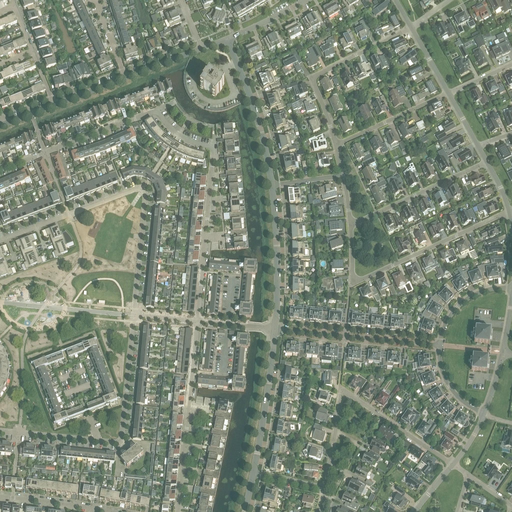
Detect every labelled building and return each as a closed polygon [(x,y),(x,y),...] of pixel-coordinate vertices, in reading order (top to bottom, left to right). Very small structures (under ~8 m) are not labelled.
[(36,8),(33,0),(29,0),(22,3),(24,9),(27,7),(28,11),(36,8)] [(211,0),(203,0),(202,1),(203,4),(202,4),(204,10),(204,9),(210,7),(209,4),(213,3),(211,0)] [(252,0),(250,0),(247,2),(252,9),(255,8),(255,9),(257,8),(252,0)] [(354,4),(350,0),(341,0),(346,8),(343,9),(346,13),(351,10),(350,6),(354,4)] [(419,0),(421,2),(419,3),(422,8),(425,6),(425,7),(428,5),(428,4),(431,1),(432,1),(430,0),(419,0)] [(501,4),(498,0),(489,0),(490,0),(489,1),(493,8),(492,9),(493,11),(494,11),(495,12),(500,9),(502,12),(507,10),(508,12),(511,10),(506,1),(501,4)] [(75,5),(76,7),(76,8),(76,9),(77,11),(85,7),(82,1),(75,5)] [(118,2),(117,2),(109,5),(111,11),(119,8),(118,6),(118,4),(118,3),(118,2)] [(241,2),(237,5),(243,15),(243,16),(246,14),(248,13),(243,4),(241,2)] [(247,2),(243,4),(248,13),(250,12),(253,11),(252,9),(247,2)] [(329,5),(334,15),(338,13),(338,14),(342,14),(344,18),(347,16),(346,13),(343,9),(340,12),(334,2),(329,5)] [(380,3),(372,8),(374,11),(373,11),(376,16),(384,11),(386,13),(388,11),(387,9),(389,8),(386,3),(382,6),(380,3)] [(235,13),(232,15),(236,20),(235,20),(235,21),(241,18),(243,16),(243,15),(237,5),(233,7),(234,9),(233,10),(235,13)] [(334,15),(329,5),(323,8),(329,18),(334,15)] [(488,17),(491,15),(487,6),(483,8),(482,5),(473,10),(475,14),(473,15),(475,19),(477,18),(478,20),(487,16),(488,17)] [(29,22),(32,21),(40,18),(38,12),(40,11),(38,7),(36,8),(28,11),(30,15),(26,16),(29,22)] [(85,7),(77,11),(77,12),(78,13),(79,14),(80,16),(87,13),(88,13),(85,7)] [(111,11),(112,14),(112,17),(121,14),(124,13),(122,7),(119,8),(111,11)] [(167,20),(179,15),(178,15),(175,7),(175,8),(164,12),(167,20)] [(206,16),(208,19),(210,18),(212,19),(212,20),(213,21),(214,21),(214,22),(215,22),(216,23),(217,23),(221,13),(215,11),(212,10),(211,13),(206,16)] [(310,16),(309,16),(315,26),(323,22),(317,12),(310,16)] [(88,13),(87,13),(80,16),(81,19),(81,20),(82,21),(82,22),(91,18),(88,13)] [(221,13),(217,23),(218,23),(219,24),(220,24),(221,24),(222,24),(223,24),(224,24),(225,23),(226,25),(230,25),(230,24),(228,19),(229,16),(221,13)] [(455,18),(454,18),(454,19),(456,22),(454,23),(460,34),(464,32),(460,25),(468,21),(469,21),(468,21),(464,14),(465,13),(464,13),(455,18)] [(121,14),(112,17),(114,23),(123,20),(122,18),(122,16),(122,15),(121,14)] [(3,20),(6,26),(17,22),(17,21),(16,20),(14,16),(14,15),(7,18),(3,20)] [(179,15),(167,20),(170,27),(181,23),(178,15),(179,15)] [(312,28),(315,26),(309,16),(302,20),(303,20),(310,33),(313,32),(312,28)] [(391,31),(400,26),(395,16),(390,19),(393,25),(389,27),(388,26),(375,32),(376,33),(378,31),(381,36),(391,31)] [(43,27),(40,18),(32,21),(33,24),(30,25),(32,31),(36,30),(43,27)] [(93,24),(92,21),(91,18),(82,22),(83,23),(83,24),(84,25),(85,28),(93,24)] [(123,23),(123,20),(114,23),(116,29),(125,26),(125,25),(124,24),(123,23)] [(364,32),(366,31),(364,28),(368,26),(364,20),(359,22),(361,27),(354,30),(357,36),(359,35),(362,41),(367,38),(364,32)] [(296,23),(290,26),(295,36),(301,33),(296,23)] [(446,28),(444,23),(437,27),(438,29),(436,30),(438,35),(441,34),(442,38),(448,35),(449,38),(455,35),(450,25),(446,27),(447,27),(446,28)] [(96,30),(93,24),(85,28),(86,30),(87,31),(87,32),(87,33),(87,34),(96,30)] [(43,27),(36,30),(37,33),(33,35),(36,41),(39,39),(47,36),(45,30),(47,30),(45,26),(43,27)] [(116,29),(117,32),(118,35),(126,32),(126,30),(126,28),(125,27),(125,26),(116,29)] [(295,36),(290,26),(285,29),(290,39),(295,36)] [(175,37),(185,33),(183,27),(176,30),(176,29),(176,30),(173,31),(175,37)] [(99,35),(96,30),(87,34),(88,35),(89,36),(90,37),(91,39),(98,36),(99,35)] [(128,36),(127,35),(126,32),(118,35),(120,41),(129,38),(128,37),(128,36)] [(271,36),(276,47),(280,45),(282,48),(285,46),(278,33),(279,33),(278,32),(271,36)] [(188,38),(185,33),(175,37),(176,40),(173,41),(175,45),(179,43),(178,42),(181,41),(181,42),(181,41),(188,38)] [(344,39),(339,41),(341,45),(341,46),(342,45),(344,50),(351,46),(350,45),(353,44),(351,40),(354,38),(351,33),(348,35),(348,34),(343,37),(344,39)] [(500,46),(491,50),(496,59),(510,53),(506,45),(510,44),(507,38),(506,38),(503,33),(496,37),(500,46)] [(152,40),(156,50),(156,49),(157,49),(162,49),(161,48),(164,47),(164,48),(158,34),(156,35),(156,37),(152,39),(152,40)] [(99,35),(98,36),(91,39),(92,42),(92,43),(92,44),(93,45),(101,41),(99,35)] [(51,46),(47,36),(39,39),(40,43),(37,44),(39,50),(43,49),(51,46)] [(276,47),(271,36),(263,40),(264,40),(269,50),(276,47)] [(121,44),(122,47),(123,47),(130,44),(133,44),(131,37),(129,38),(128,38),(120,41),(121,44)] [(475,40),(479,49),(485,46),(480,37),(475,40)] [(13,43),(16,50),(20,48),(20,49),(27,46),(26,45),(26,44),(24,40),(24,39),(24,38),(13,43)] [(320,47),(323,53),(324,52),(325,58),(330,57),(329,55),(335,54),(334,50),(333,50),(333,48),(334,47),(330,38),(328,39),(328,41),(326,41),(326,42),(327,45),(324,46),(323,46),(321,48),(320,47)] [(156,50),(152,40),(151,40),(146,41),(144,42),(148,54),(148,53),(150,52),(150,53),(151,53),(154,50),(155,50),(156,50)] [(399,57),(408,52),(406,49),(404,50),(402,47),(407,45),(405,40),(393,46),(395,51),(399,49),(400,52),(398,54),(399,57)] [(12,41),(1,46),(2,48),(6,56),(8,54),(13,52),(13,51),(16,50),(13,43),(12,41)] [(101,41),(93,45),(93,46),(94,47),(95,48),(96,51),(104,47),(101,41)] [(251,45),(256,55),(257,58),(263,55),(257,43),(251,45)] [(130,44),(123,47),(122,47),(123,52),(126,61),(129,60),(130,60),(131,60),(133,60),(134,59),(135,59),(136,58),(139,57),(136,48),(134,48),(133,44),(130,44)] [(256,55),(251,45),(245,48),(250,58),(256,55)] [(43,59),(46,58),(54,55),(51,46),(43,49),(44,52),(40,53),(43,59)] [(104,47),(96,51),(97,53),(97,54),(98,55),(98,56),(98,57),(107,53),(104,47)] [(307,60),(306,61),(308,64),(309,67),(311,66),(315,65),(315,64),(316,63),(319,61),(315,54),(318,53),(315,47),(309,50),(311,54),(307,56),(309,60),(307,61),(307,60)] [(468,56),(463,47),(460,49),(465,58),(468,56)] [(479,48),(472,51),(480,66),(487,63),(480,48),(479,49),(479,48)] [(285,62),(283,63),(285,68),(282,70),(285,76),(286,76),(285,75),(289,73),(289,74),(289,73),(292,71),(292,72),(293,72),(292,71),(295,69),(298,74),(300,72),(298,68),(300,67),(298,64),(299,64),(300,64),(299,63),(302,62),(303,62),(297,51),(289,55),(292,59),(287,62),(287,61),(285,62)] [(409,55),(408,52),(399,57),(401,60),(400,60),(403,65),(412,60),(414,65),(417,63),(414,59),(416,57),(414,52),(409,55)] [(109,57),(107,53),(98,57),(96,57),(98,62),(97,63),(101,72),(104,71),(105,70),(106,70),(107,70),(109,69),(110,68),(110,67),(113,66),(109,57)] [(58,64),(54,55),(46,58),(47,61),(44,63),(46,69),(58,64)] [(392,67),(386,56),(379,59),(377,56),(374,57),(374,56),(371,58),(371,59),(375,67),(380,65),(382,70),(387,67),(388,69),(392,67)] [(22,65),(25,72),(36,67),(35,66),(33,61),(33,60),(26,63),(22,65)] [(277,64),(272,66),(274,68),(278,66),(279,67),(282,65),(279,60),(276,62),(277,64)] [(463,61),(456,64),(462,75),(468,72),(466,67),(468,66),(468,67),(469,66),(466,60),(463,61)] [(79,67),(83,78),(83,77),(84,77),(89,77),(89,76),(88,76),(91,75),(91,76),(90,73),(93,72),(90,67),(88,68),(87,64),(84,65),(84,64),(79,67)] [(366,76),(370,74),(369,73),(373,71),(369,64),(366,66),(365,64),(361,66),(361,64),(359,65),(359,64),(356,66),(354,67),(358,76),(365,73),(366,76)] [(25,72),(22,65),(19,66),(19,65),(13,67),(10,67),(14,75),(18,73),(19,75),(25,72)] [(14,75),(10,67),(8,69),(3,71),(3,73),(1,74),(3,80),(14,75)] [(83,78),(79,67),(78,68),(73,68),(73,69),(71,70),(75,82),(75,81),(77,80),(77,81),(78,81),(81,78),(82,77),(83,78)] [(424,80),(422,77),(420,78),(418,75),(423,73),(421,67),(409,73),(411,78),(415,76),(417,80),(414,81),(415,84),(424,80)] [(261,82),(274,77),(271,68),(264,71),(266,74),(264,75),(259,76),(258,76),(258,77),(258,78),(258,79),(258,80),(259,81),(260,81),(261,82)] [(344,83),(345,83),(346,86),(352,83),(353,83),(354,86),(355,86),(359,85),(355,77),(352,79),(351,75),(351,76),(350,76),(347,71),(344,73),(345,75),(341,76),(343,80),(343,81),(343,82),(344,82),(344,83)] [(200,87),(203,89),(204,89),(212,94),(212,95),(215,97),(219,92),(222,88),(222,87),(224,84),(219,80),(220,79),(219,79),(215,76),(214,77),(209,73),(206,77),(203,81),(203,82),(200,87)] [(65,84),(72,82),(70,74),(66,75),(63,76),(53,79),(53,80),(52,80),(52,81),(52,82),(52,83),(53,83),(54,83),(55,88),(65,85),(65,84)] [(276,83),(274,77),(261,82),(262,84),(260,85),(261,86),(261,87),(262,88),(263,89),(264,89),(268,86),(270,86),(271,89),(279,86),(278,82),(276,83)] [(321,82),(321,83),(324,88),(324,91),(325,91),(325,92),(333,89),(328,79),(321,82)] [(163,90),(166,89),(167,92),(172,90),(171,86),(172,86),(170,82),(169,82),(169,81),(163,83),(163,84),(161,85),(161,84),(160,84),(163,90)] [(420,94),(411,98),(414,103),(417,102),(427,97),(435,93),(434,92),(436,91),(431,82),(426,85),(430,92),(426,94),(425,92),(420,94)] [(489,84),(486,85),(490,94),(498,90),(500,94),(505,91),(502,83),(496,86),(494,82),(491,83),(491,82),(488,84),(489,84)] [(42,84),(31,88),(34,95),(38,93),(38,94),(45,91),(45,90),(43,85),(42,84)] [(160,84),(155,86),(159,95),(164,93),(163,90),(160,84)] [(306,97),(305,94),(308,93),(305,84),(293,88),(296,96),(298,95),(300,99),(306,97)] [(148,89),(146,90),(149,97),(149,99),(156,97),(157,99),(159,98),(159,96),(159,95),(155,86),(155,87),(148,89)] [(403,104),(402,102),(400,97),(405,94),(401,86),(396,89),(396,90),(389,94),(390,98),(389,99),(391,102),(392,102),(395,107),(402,104),(403,104)] [(34,95),(31,88),(32,89),(21,93),(24,102),(25,102),(27,100),(32,98),(31,96),(34,95)] [(266,96),(266,97),(266,98),(266,99),(266,100),(266,101),(268,101),(268,103),(281,98),(280,93),(281,92),(280,89),(272,91),(273,95),(272,95),(266,96)] [(473,91),(471,93),(475,102),(479,100),(481,100),(483,104),(484,103),(485,104),(488,102),(485,95),(482,97),(478,89),(476,90),(475,89),(474,90),(473,91)] [(143,91),(136,94),(140,103),(143,101),(142,99),(149,97),(146,90),(143,91)] [(24,102),(21,93),(11,98),(10,97),(13,104),(16,103),(16,104),(22,102),(24,102)] [(129,96),(127,97),(129,104),(136,102),(137,104),(138,107),(141,106),(140,103),(136,94),(129,97),(129,96)] [(380,101),(373,104),(374,107),(374,108),(375,110),(376,110),(378,115),(379,115),(380,115),(381,115),(381,114),(385,112),(384,109),(385,108),(384,106),(387,104),(383,96),(381,97),(382,100),(381,100),(382,102),(381,103),(380,101)] [(13,104),(10,97),(0,101),(0,103),(2,107),(2,108),(2,109),(9,106),(9,105),(13,104)] [(118,101),(117,101),(121,110),(124,109),(123,107),(129,104),(127,97),(124,98),(118,101)] [(337,97),(330,100),(329,100),(335,113),(342,109),(337,97)] [(281,99),(281,98),(268,103),(269,105),(267,105),(268,106),(268,107),(269,108),(269,109),(270,110),(270,109),(275,107),(277,106),(278,110),(284,108),(282,102),(280,102),(279,99),(281,99)] [(304,112),(306,111),(307,113),(315,111),(314,106),(313,106),(311,103),(309,103),(308,102),(304,104),(303,104),(301,100),(291,105),(293,111),(297,109),(298,110),(302,108),(304,112)] [(117,101),(112,103),(116,112),(121,110),(117,101)] [(107,105),(104,106),(106,112),(109,110),(111,114),(116,112),(112,103),(107,105)] [(359,110),(361,113),(357,115),(359,119),(363,118),(365,121),(371,118),(368,112),(371,110),(368,103),(365,105),(365,107),(359,110)] [(444,117),(443,115),(442,112),(440,114),(438,111),(443,109),(441,103),(428,109),(431,114),(434,112),(436,116),(433,117),(435,120),(436,122),(444,117)] [(96,109),(99,118),(105,116),(103,113),(106,112),(104,106),(101,107),(96,109)] [(96,109),(91,111),(94,120),(99,118),(96,109)] [(274,121),(275,123),(285,120),(284,117),(287,116),(285,110),(279,112),(280,115),(278,116),(273,117),(272,117),(272,118),(272,119),(272,120),(272,121),(272,122),(274,121)] [(490,121),(486,123),(488,127),(487,127),(489,130),(490,130),(491,133),(494,132),(497,131),(496,130),(499,129),(495,121),(498,119),(494,110),(488,113),(491,119),(489,120),(490,121)] [(91,121),(94,120),(91,111),(84,114),(81,114),(84,121),(90,119),(91,121)] [(79,116),(72,118),(75,127),(79,126),(78,124),(84,121),(81,114),(79,115),(79,116)] [(310,122),(308,123),(309,125),(310,128),(311,128),(313,132),(320,129),(318,125),(320,125),(319,123),(320,123),(319,119),(318,119),(318,118),(318,119),(317,119),(315,115),(309,117),(310,122)] [(62,122),(65,129),(71,126),(72,129),(75,127),(72,118),(65,121),(62,122)] [(350,122),(348,123),(346,118),(339,121),(344,133),(351,130),(350,127),(352,126),(350,122)] [(146,130),(155,123),(152,119),(142,125),(146,130)] [(286,124),(285,120),(275,123),(275,125),(273,126),(274,127),(274,128),(275,129),(276,130),(277,130),(281,127),(282,128),(283,127),(284,131),(290,129),(289,123),(286,124)] [(444,124),(442,125),(444,129),(443,131),(436,135),(439,141),(446,136),(444,133),(455,127),(454,126),(455,125),(453,123),(452,123),(451,120),(448,122),(447,122),(444,123),(444,124)] [(411,134),(416,131),(417,133),(419,131),(426,128),(422,121),(416,124),(417,125),(414,126),(413,126),(408,129),(406,125),(399,128),(403,136),(401,137),(403,142),(405,141),(404,138),(411,135),(411,134)] [(53,125),(56,135),(57,138),(61,137),(59,131),(65,129),(62,122),(60,123),(53,126),(53,125)] [(155,123),(146,130),(149,134),(158,127),(155,123)] [(53,125),(48,127),(51,136),(56,135),(53,125)] [(43,130),(44,134),(46,138),(46,139),(51,136),(48,127),(42,129),(42,130),(43,130)] [(149,134),(153,139),(161,131),(158,127),(149,134)] [(233,129),(224,130),(224,136),(222,136),(223,139),(239,138),(238,134),(233,135),(233,129)] [(132,130),(127,132),(131,140),(136,138),(132,130)] [(165,135),(161,131),(153,139),(157,143),(165,135)] [(388,141),(390,145),(398,142),(395,135),(394,135),(392,131),(386,134),(389,140),(388,141)] [(126,143),(131,140),(127,132),(122,134),(126,143)] [(280,142),(280,144),(291,142),(294,141),(293,135),(292,135),(291,132),(285,133),(286,137),(284,137),(278,137),(278,139),(278,141),(278,143),(280,142)] [(32,134),(32,133),(27,135),(30,144),(36,142),(35,142),(32,134)] [(122,134),(117,137),(121,145),(126,143),(122,134)] [(27,135),(22,137),(25,146),(30,144),(27,135)] [(162,147),(169,138),(165,135),(157,143),(162,147)] [(320,136),(315,138),(315,137),(308,140),(310,143),(312,143),(314,151),(318,150),(318,149),(327,148),(325,140),(323,141),(323,138),(322,138),(321,139),(320,136)] [(451,136),(439,143),(441,147),(447,143),(448,147),(451,145),(453,149),(464,143),(463,141),(461,138),(460,136),(453,139),(451,136)] [(25,146),(22,137),(22,138),(15,140),(12,141),(15,148),(21,145),(24,152),(27,151),(25,146)] [(118,146),(121,145),(117,137),(112,139),(116,147),(117,149),(119,148),(118,146)] [(174,142),(173,141),(169,138),(162,147),(166,151),(168,148),(171,145),(172,146),(174,147),(176,143),(174,142)] [(225,142),(225,148),(234,147),(234,142),(239,141),(239,138),(223,139),(223,143),(225,142)] [(384,153),(389,151),(385,143),(382,145),(380,141),(380,142),(378,138),(377,138),(374,139),(374,140),(371,141),(373,146),(372,146),(374,149),(375,151),(380,149),(382,153),(384,153)] [(112,139),(107,141),(111,149),(116,147),(112,139)] [(10,142),(3,145),(6,154),(10,152),(9,150),(15,148),(12,141),(10,142)] [(105,152),(111,149),(107,141),(102,143),(105,152)] [(280,146),(279,146),(279,148),(280,150),(281,151),(282,151),(286,149),(287,149),(288,149),(289,152),(296,150),(294,144),(291,145),(291,142),(280,144),(280,146)] [(100,153),(105,152),(102,143),(97,145),(100,153)] [(169,155),(174,158),(175,156),(181,146),(176,143),(174,147),(172,146),(171,145),(168,148),(170,149),(172,150),(169,155)] [(352,149),(355,156),(357,159),(360,158),(360,160),(364,158),(366,161),(371,158),(370,155),(365,157),(362,151),(361,152),(360,148),(361,148),(359,144),(354,147),(355,148),(352,149)] [(181,146),(175,156),(180,159),(185,148),(181,146)] [(234,147),(225,148),(226,154),(224,154),(224,157),(240,156),(240,152),(235,153),(234,147)] [(497,155),(500,161),(504,160),(511,157),(505,147),(503,148),(502,147),(498,149),(500,153),(497,155)] [(186,161),(190,150),(185,148),(180,159),(186,161)] [(191,163),(195,152),(190,150),(186,161),(191,163)] [(459,150),(453,154),(457,160),(460,158),(462,162),(467,159),(468,160),(471,158),(472,157),(471,156),(471,155),(470,152),(469,153),(468,150),(461,153),(459,150)] [(79,160),(76,151),(71,153),(74,162),(79,160)] [(195,152),(191,163),(197,164),(200,153),(195,152)] [(62,153),(59,154),(52,157),(54,163),(64,159),(62,153)] [(200,153),(197,164),(203,165),(202,169),(206,170),(207,170),(208,159),(208,160),(204,159),(205,154),(200,153)] [(284,163),(284,165),(298,163),(296,153),(290,154),(290,158),(289,158),(283,158),(282,158),(282,159),(282,160),(282,161),(282,163),(282,164),(284,163)] [(324,153),(317,154),(319,162),(318,162),(319,168),(330,166),(329,160),(332,159),(331,156),(325,157),(324,153)] [(445,153),(439,156),(441,159),(436,161),(440,167),(439,167),(441,171),(442,171),(442,172),(444,171),(445,171),(448,169),(449,168),(446,161),(449,160),(445,153)] [(227,160),(227,166),(236,165),(235,160),(240,159),(240,156),(224,157),(225,161),(227,160)] [(370,167),(370,165),(376,162),(374,158),(361,164),(364,170),(370,167)] [(429,164),(422,167),(424,171),(423,172),(425,175),(427,179),(434,176),(430,166),(433,165),(430,158),(427,160),(429,164)] [(66,165),(66,164),(64,159),(54,163),(56,168),(66,165)] [(33,165),(36,170),(46,166),(43,160),(33,165)] [(57,174),(68,171),(66,166),(69,165),(69,163),(66,164),(66,165),(56,168),(57,174)] [(298,163),(284,165),(285,167),(283,167),(283,169),(284,170),(285,171),(285,172),(286,172),(291,170),(293,170),(293,173),(297,172),(295,163),(298,163)] [(418,183),(416,180),(415,178),(418,176),(413,164),(409,165),(410,167),(403,173),(410,187),(418,183)] [(242,174),(241,170),(236,171),(236,165),(227,166),(227,171),(226,172),(226,175),(242,174)] [(48,171),(46,166),(36,170),(38,175),(35,176),(36,178),(39,177),(38,176),(48,171)] [(152,172),(146,168),(143,177),(147,180),(152,173),(151,173),(152,172)] [(370,168),(362,171),(369,185),(376,181),(374,177),(375,174),(372,173),(370,168)] [(130,178),(126,169),(118,172),(120,178),(123,177),(124,180),(130,178)] [(21,172),(25,181),(30,178),(26,170),(21,172)] [(51,177),(48,171),(38,176),(39,177),(41,181),(51,177)] [(57,174),(59,180),(70,177),(68,171),(57,174)] [(109,175),(113,184),(119,182),(115,171),(110,173),(109,171),(107,171),(108,175),(109,175)] [(25,181),(21,172),(16,175),(20,183),(25,181)] [(195,182),(206,183),(206,178),(201,178),(201,175),(196,174),(195,182)] [(228,178),(229,184),(238,183),(237,177),(242,177),(242,174),(226,175),(226,178),(228,178)] [(11,177),(15,185),(20,183),(16,175),(11,177)] [(97,179),(93,181),(96,190),(102,188),(98,179),(99,178),(98,175),(96,176),(97,179)] [(107,186),(113,184),(109,175),(108,175),(104,177),(107,186)] [(154,175),(150,182),(154,185),(162,179),(156,175),(155,176),(154,175)] [(478,175),(469,179),(471,182),(472,183),(474,182),(475,186),(485,181),(482,176),(481,177),(479,176),(478,175)] [(395,182),(389,185),(392,191),(393,190),(395,194),(402,191),(401,188),(402,188),(400,184),(403,183),(399,176),(393,178),(395,182)] [(11,177),(6,179),(10,187),(15,185),(11,177)] [(43,187),(53,183),(51,177),(41,181),(43,187)] [(104,177),(99,178),(98,179),(102,188),(107,186),(104,177)] [(5,189),(10,187),(6,179),(1,181),(5,189)] [(156,189),(165,186),(162,179),(154,185),(156,189)] [(86,183),(81,185),(85,195),(90,192),(87,183),(88,183),(87,180),(85,180),(86,183)] [(93,181),(88,183),(87,183),(90,192),(96,190),(93,181)] [(70,188),(70,189),(74,199),(79,197),(76,187),(77,187),(75,184),(73,185),(75,188),(70,189),(70,188)] [(81,185),(77,187),(76,187),(79,197),(85,195),(81,185)] [(335,187),(334,187),(334,186),(331,186),(323,187),(319,188),(319,193),(321,193),(323,200),(337,196),(336,191),(337,190),(336,189),(335,189),(334,188),(335,188),(335,187)] [(451,192),(447,194),(450,201),(455,199),(454,198),(460,195),(456,186),(455,186),(454,186),(453,187),(452,188),(450,189),(451,192)] [(478,188),(472,191),(474,196),(479,194),(481,199),(491,194),(490,192),(491,192),(490,189),(489,190),(488,187),(480,191),(478,188)] [(381,194),(378,188),(372,191),(374,197),(376,200),(378,204),(384,201),(382,197),(383,197),(383,196),(383,195),(383,194),(382,194),(381,194)] [(66,194),(64,195),(66,202),(74,199),(70,189),(64,191),(66,194)] [(194,197),(204,198),(205,193),(200,193),(200,190),(195,189),(194,197)] [(228,195),(228,199),(244,197),(244,194),(239,194),(238,189),(229,190),(230,195),(228,195)] [(442,193),(432,197),(433,197),(435,196),(438,204),(440,205),(443,203),(444,206),(451,203),(447,195),(445,196),(444,196),(443,196),(442,193)] [(51,196),(55,206),(62,203),(59,197),(58,197),(56,194),(51,196)] [(47,198),(46,195),(44,196),(45,199),(46,199),(49,208),(55,206),(51,196),(51,197),(47,198)] [(244,197),(228,199),(228,202),(230,202),(231,207),(240,207),(239,201),(244,201),(244,197)] [(166,208),(166,199),(157,198),(157,204),(160,204),(160,207),(166,208)] [(36,203),(34,199),(33,200),(34,203),(35,203),(38,212),(44,210),(40,201),(36,203)] [(40,201),(44,210),(49,208),(46,199),(45,199),(40,201)] [(339,206),(338,206),(337,206),(337,203),(336,200),(336,199),(329,202),(330,205),(331,205),(331,207),(329,207),(330,213),(332,213),(332,215),(331,215),(331,216),(339,215),(339,212),(340,212),(339,208),(339,206)] [(427,200),(419,203),(423,212),(427,211),(427,212),(428,212),(435,209),(432,203),(429,204),(428,204),(427,200)] [(487,214),(489,214),(498,209),(495,202),(487,206),(485,202),(477,206),(480,213),(483,211),(485,210),(487,214)] [(33,214),(38,212),(35,203),(34,203),(29,205),(33,214)] [(24,207),(23,204),(21,204),(23,208),(23,207),(27,217),(33,214),(29,205),(24,207)] [(198,205),(193,204),(192,212),(203,213),(203,208),(198,208),(198,205)] [(18,209),(21,219),(27,217),(23,207),(23,208),(18,209)] [(229,213),(230,217),(245,215),(245,212),(240,212),(240,207),(231,207),(231,213),(229,213)] [(18,209),(13,211),(12,208),(10,209),(11,212),(12,212),(16,221),(21,219),(18,209)] [(404,210),(403,211),(407,220),(412,218),(414,222),(420,219),(415,209),(415,210),(412,211),(410,208),(407,209),(406,209),(404,209),(404,210)] [(476,218),(474,215),(471,210),(467,212),(466,211),(460,215),(463,222),(462,222),(463,225),(468,223),(467,222),(476,218)] [(7,213),(6,213),(10,223),(16,221),(12,212),(11,212),(7,214),(7,213)] [(451,230),(457,227),(458,227),(455,220),(458,218),(455,212),(449,214),(451,218),(446,220),(449,226),(447,227),(449,230),(450,229),(451,230)] [(10,223),(6,213),(1,215),(2,219),(0,219),(3,226),(10,223)] [(245,215),(230,217),(230,220),(232,220),(232,225),(241,225),(241,219),(246,219),(245,215)] [(386,225),(388,231),(395,228),(395,229),(402,226),(399,219),(395,221),(393,221),(391,217),(385,219),(388,224),(386,225)] [(197,220),(192,219),(191,227),(201,228),(202,223),(197,223),(197,220)] [(326,226),(330,226),(330,231),(331,235),(336,234),(335,231),(342,230),(341,223),(334,224),(334,221),(336,220),(326,221),(326,226)] [(433,228),(429,230),(433,238),(436,237),(436,238),(440,236),(438,232),(439,231),(439,232),(444,230),(441,224),(438,225),(437,222),(431,224),(433,228)] [(231,231),(231,235),(247,233),(247,230),(242,230),(241,225),(232,225),(233,231),(231,231)] [(421,232),(415,235),(420,244),(426,241),(423,233),(425,232),(422,225),(419,226),(421,232)] [(487,231),(481,234),(482,237),(488,234),(490,238),(491,237),(492,237),(493,237),(494,236),(501,233),(500,230),(500,229),(500,228),(499,228),(498,228),(497,225),(487,230),(487,231)] [(54,228),(59,241),(64,253),(67,252),(65,245),(66,244),(66,245),(73,243),(72,241),(71,239),(71,238),(70,237),(69,236),(68,235),(67,234),(66,233),(65,232),(62,233),(62,234),(61,235),(58,227),(54,228)] [(50,237),(53,243),(59,241),(54,228),(52,229),(51,228),(45,230),(48,236),(50,235),(51,237),(50,237)] [(233,238),(234,243),(243,243),(242,237),(247,237),(247,233),(231,235),(232,238),(233,238)] [(196,235),(190,234),(190,242),(200,243),(200,238),(195,238),(196,235)] [(24,240),(29,252),(36,250),(33,243),(32,242),(35,241),(33,235),(27,237),(27,239),(24,240)] [(334,238),(327,240),(328,244),(330,243),(332,250),(336,249),(337,252),(337,251),(340,250),(340,248),(343,247),(341,240),(335,241),(334,238)] [(485,249),(485,251),(485,252),(486,253),(488,253),(488,254),(494,253),(494,254),(497,254),(496,253),(502,253),(502,251),(503,251),(503,249),(502,249),(502,247),(502,248),(501,248),(498,241),(499,241),(498,240),(497,238),(498,238),(497,238),(487,242),(488,247),(487,247),(487,248),(486,248),(485,249)] [(29,252),(24,240),(22,241),(21,239),(15,242),(18,248),(20,247),(21,248),(20,248),(23,255),(29,252)] [(403,240),(396,243),(397,245),(396,245),(397,247),(398,247),(401,253),(407,250),(405,246),(407,245),(408,246),(410,244),(408,239),(403,241),(403,240)] [(64,253),(59,241),(53,243),(55,250),(56,250),(56,251),(53,252),(56,258),(62,256),(61,254),(64,253)] [(465,242),(462,243),(456,245),(458,248),(457,249),(456,250),(457,251),(458,251),(459,251),(460,254),(461,253),(462,255),(467,253),(466,251),(467,251),(467,252),(469,251),(465,242)] [(189,249),(188,257),(198,258),(199,253),(194,252),(194,250),(189,249)] [(457,260),(456,256),(453,249),(448,251),(447,250),(441,253),(440,254),(443,259),(445,260),(447,259),(449,263),(457,260)] [(36,250),(29,252),(34,265),(37,264),(37,265),(43,263),(41,257),(38,258),(38,257),(38,256),(36,250)] [(474,250),(469,253),(473,261),(478,259),(474,250)] [(31,266),(34,265),(29,252),(23,255),(25,261),(26,261),(26,262),(24,263),(26,270),(32,267),(31,266)] [(198,262),(198,258),(188,257),(187,264),(193,265),(193,262),(198,262)] [(423,261),(424,264),(422,264),(425,269),(430,267),(430,268),(432,269),(433,269),(437,267),(434,263),(432,262),(432,261),(431,258),(427,259),(426,259),(425,260),(424,261),(423,261)] [(210,261),(209,261),(209,270),(216,270),(218,259),(214,259),(214,261),(210,261)] [(218,259),(216,270),(224,271),(225,262),(221,261),(221,260),(218,259)] [(231,272),(233,261),(229,260),(229,262),(225,262),(224,271),(231,272)] [(0,263),(0,265),(4,276),(7,275),(7,277),(13,274),(11,268),(8,269),(8,268),(9,268),(6,261),(0,263)] [(239,272),(240,269),(240,266),(240,264),(240,263),(240,264),(236,263),(236,261),(233,261),(231,272),(239,273),(239,272)] [(257,262),(245,261),(243,274),(255,275),(256,273),(257,273),(257,270),(256,270),(256,268),(257,268),(257,265),(256,265),(257,262)] [(331,267),(332,267),(333,267),(333,270),(332,270),(332,272),(330,272),(330,274),(343,272),(343,270),(343,264),(340,264),(340,261),(333,261),(333,264),(332,264),(331,264),(330,265),(330,266),(331,266),(331,267)] [(410,269),(407,270),(411,279),(414,277),(415,277),(416,280),(417,280),(422,278),(419,271),(419,270),(417,265),(416,264),(413,266),(413,267),(412,268),(411,268),(410,269)] [(488,280),(493,280),(491,267),(486,268),(486,265),(481,266),(483,273),(487,273),(487,279),(488,279),(488,280)] [(441,268),(444,275),(450,273),(448,269),(446,269),(445,266),(441,268)] [(478,270),(473,272),(477,283),(482,282),(481,280),(482,280),(480,274),(483,273),(481,266),(477,267),(478,270)] [(498,267),(497,267),(491,267),(493,280),(498,279),(498,277),(498,274),(499,273),(500,273),(500,272),(501,272),(501,271),(501,270),(501,269),(500,269),(500,268),(499,267),(498,267)] [(467,271),(463,273),(466,280),(470,278),(472,284),(473,285),(477,283),(473,272),(468,274),(467,271)] [(401,272),(398,273),(392,276),(395,281),(394,281),(395,285),(396,285),(398,289),(403,287),(404,288),(405,288),(407,293),(413,290),(410,282),(406,284),(401,274),(402,274),(401,272)] [(455,278),(463,291),(467,288),(466,287),(467,286),(464,281),(466,280),(463,273),(455,278)] [(255,276),(255,275),(243,274),(243,282),(254,283),(254,279),(252,279),(252,275),(255,276)] [(210,280),(210,284),(221,285),(222,277),(213,276),(212,280),(210,280)] [(337,282),(335,282),(334,282),(333,278),(336,278),(336,277),(322,279),(322,281),(322,284),(321,287),(326,289),(326,290),(326,291),(329,292),(330,289),(332,290),(334,290),(336,290),(336,293),(343,292),(342,291),(343,291),(343,290),(343,289),(343,288),(342,287),(342,285),(343,283),(339,282),(338,282),(338,281),(337,281),(337,282)] [(463,291),(455,278),(447,283),(451,289),(454,287),(458,292),(459,293),(463,291)] [(378,282),(377,282),(379,287),(378,287),(377,287),(381,296),(383,296),(385,296),(385,289),(388,288),(384,279),(382,280),(381,281),(380,280),(378,282)] [(253,286),(254,283),(243,282),(242,289),(251,290),(251,286),(253,286)] [(446,289),(442,292),(451,301),(454,297),(453,296),(449,292),(451,289),(447,283),(443,287),(446,289)] [(212,287),(211,291),(220,292),(221,285),(210,284),(209,287),(212,287)] [(369,298),(372,297),(375,299),(376,303),(378,302),(379,304),(382,304),(381,300),(380,301),(377,294),(374,287),(371,289),(371,290),(369,290),(368,287),(367,287),(360,290),(360,291),(363,298),(368,296),(369,298)] [(250,294),(251,290),(242,289),(241,297),(252,298),(252,294),(250,294)] [(209,295),(208,299),(219,300),(220,292),(211,291),(211,295),(209,295)] [(447,304),(451,301),(442,292),(438,296),(436,294),(433,297),(439,302),(441,300),(446,304),(446,303),(447,304)] [(241,297),(240,304),(252,305),(249,305),(249,301),(252,301),(252,298),(241,297)] [(437,305),(439,302),(433,297),(431,301),(433,303),(430,307),(441,314),(443,310),(442,309),(442,308),(437,305)] [(210,302),(210,306),(219,307),(219,300),(208,299),(208,302),(210,302)] [(252,308),(252,305),(240,304),(239,317),(251,318),(251,315),(252,315),(253,312),(252,312),(252,311),(253,311),(253,308),(252,308)] [(219,307),(210,306),(209,310),(207,310),(207,314),(218,315),(219,307)] [(290,320),(296,320),(297,309),(291,308),(291,307),(288,306),(287,315),(290,315),(290,318),(291,318),(290,320)] [(303,314),(306,314),(307,306),(303,306),(303,310),(297,309),(296,320),(301,321),(301,319),(302,320),(303,314)] [(307,306),(306,314),(310,315),(309,320),(310,320),(310,322),(315,322),(316,311),(310,310),(310,309),(307,308),(307,306)] [(438,318),(441,314),(430,307),(428,312),(425,310),(423,314),(430,317),(432,315),(437,318),(437,317),(438,318)] [(316,311),(315,322),(320,323),(321,321),(322,321),(322,316),(326,316),(326,308),(323,308),(322,311),(316,311)] [(329,324),(335,324),(336,313),(330,312),(330,308),(326,308),(326,316),(329,317),(329,322),(330,322),(329,324)] [(342,313),(336,313),(335,324),(340,325),(340,323),(341,323),(342,318),(345,318),(346,310),(342,310),(342,313)] [(352,326),(357,327),(359,315),(352,314),(353,311),(349,310),(348,319),(352,319),(351,324),(352,324),(352,326)] [(365,316),(359,315),(357,327),(363,327),(363,326),(364,326),(364,320),(368,320),(369,312),(368,314),(365,314),(365,316)] [(372,328),(377,328),(378,317),(372,316),(372,312),(369,312),(368,320),(371,321),(371,326),(372,326),(372,328)] [(384,318),(378,317),(377,328),(382,329),(382,327),(383,328),(384,322),(387,322),(388,314),(388,316),(384,316),(384,318)] [(391,330),(396,330),(398,316),(397,319),(392,318),(392,314),(388,314),(387,322),(391,323),(390,328),(391,328),(391,330)] [(398,316),(396,330),(402,331),(402,329),(403,329),(403,324),(407,324),(408,317),(408,314),(404,314),(404,316),(398,316)] [(424,319),(422,324),(433,328),(433,327),(434,328),(436,324),(434,323),(434,322),(429,321),(430,317),(423,314),(421,318),(424,319)] [(422,324),(421,330),(421,331),(421,332),(421,333),(422,333),(422,334),(423,334),(424,334),(425,334),(426,334),(426,333),(427,333),(427,332),(431,333),(433,328),(432,328),(433,328),(422,324)] [(492,340),(492,338),(492,333),(490,333),(491,329),(476,327),(475,332),(473,331),(472,338),(475,338),(474,342),(477,343),(477,345),(480,345),(480,343),(489,344),(490,340),(492,340)] [(207,340),(215,340),(216,333),(205,332),(205,335),(207,336),(207,340)] [(245,349),(248,349),(248,346),(249,346),(250,343),(249,343),(249,342),(250,342),(250,339),(249,339),(249,336),(237,335),(236,348),(245,349)] [(85,342),(82,343),(84,349),(88,348),(88,349),(97,346),(94,340),(85,344),(85,343),(85,342)] [(204,343),(204,347),(215,348),(215,340),(207,340),(206,344),(204,343)] [(292,354),(294,342),(288,342),(288,343),(287,343),(287,346),(284,346),(284,350),(287,350),(286,353),(292,354)] [(299,343),(294,342),(292,354),(299,354),(298,357),(302,358),(303,350),(299,350),(300,344),(299,344),(299,343)] [(85,351),(84,349),(82,343),(76,345),(79,353),(85,351)] [(303,350),(302,358),(302,356),(306,357),(306,355),(312,356),(313,344),(308,344),(308,345),(307,345),(306,351),(303,350)] [(318,358),(322,358),(322,352),(319,352),(319,346),(318,346),(318,345),(313,344),(312,356),(318,356),(318,358)] [(79,353),(76,345),(71,347),(74,355),(79,353)] [(88,348),(84,349),(85,351),(88,350),(90,355),(98,352),(96,347),(97,346),(88,349),(88,348)] [(322,358),(321,362),(331,363),(331,361),(333,346),(327,346),(327,347),(326,347),(326,352),(322,352),(322,358)] [(338,347),(333,346),(331,361),(332,358),(338,358),(337,360),(341,360),(342,354),(338,354),(339,348),(338,348),(338,347)] [(74,355),(71,347),(65,350),(66,350),(69,357),(74,355)] [(206,351),(205,355),(214,355),(215,348),(204,347),(203,350),(206,351)] [(244,353),(245,349),(236,348),(235,355),(246,356),(247,353),(244,353)] [(354,363),(355,348),(350,348),(350,349),(349,349),(348,355),(345,354),(344,360),(348,361),(348,359),(354,360),(354,363)] [(361,349),(355,348),(354,363),(364,364),(364,356),(361,356),(361,350),(360,350),(361,349)] [(368,357),(364,356),(364,364),(364,362),(367,363),(368,361),(374,362),(375,350),(370,350),(369,351),(368,351),(368,357)] [(383,367),(384,358),(380,358),(381,352),(380,352),(380,351),(375,350),(374,362),(380,362),(379,366),(383,367)] [(55,353),(58,361),(64,359),(61,352),(61,351),(55,353)] [(98,352),(90,355),(92,360),(100,357),(98,352)] [(387,359),(384,358),(383,367),(383,366),(393,367),(393,364),(394,352),(389,352),(389,353),(388,353),(387,359)] [(399,366),(403,366),(403,360),(400,360),(400,354),(399,354),(400,353),(394,352),(393,364),(399,364),(399,366)] [(58,361),(55,353),(50,355),(53,363),(58,361)] [(418,358),(419,363),(429,362),(429,361),(430,361),(429,356),(425,356),(425,355),(424,355),(424,354),(423,354),(422,354),(421,354),(420,354),(419,354),(419,355),(418,356),(418,357),(418,358)] [(476,354),(476,356),(473,355),(472,360),(470,359),(470,366),(472,366),(471,371),(486,372),(487,368),(489,368),(490,361),(488,361),(488,357),(479,356),(479,354),(476,354)] [(53,363),(50,355),(45,358),(47,363),(48,365),(53,363)] [(214,355),(205,355),(205,358),(202,358),(202,362),(213,363),(214,355)] [(246,360),(246,356),(235,355),(235,363),(243,364),(244,360),(246,360)] [(102,363),(100,357),(92,360),(94,366),(102,363)] [(45,358),(42,359),(43,360),(33,363),(35,370),(44,366),(43,365),(47,363),(45,358)] [(213,363),(202,362),(202,365),(204,365),(204,370),(203,370),(212,371),(213,363)] [(417,373),(424,371),(424,368),(430,367),(430,366),(431,366),(431,362),(429,362),(419,363),(416,363),(417,373)] [(44,366),(35,370),(36,370),(36,369),(38,375),(46,372),(44,367),(48,365),(47,363),(43,365),(44,366)] [(104,368),(102,363),(94,366),(96,371),(104,368)] [(243,367),(243,364),(235,363),(234,370),(245,371),(245,368),(243,367)] [(106,373),(104,368),(96,371),(98,376),(106,373)] [(315,373),(320,373),(320,374),(325,374),(324,386),(332,387),(332,382),(331,382),(331,377),(337,377),(338,371),(315,369),(315,373)] [(245,375),(245,374),(245,371),(234,370),(233,378),(245,379),(242,378),(242,374),(245,375)] [(0,371),(0,377),(8,379),(9,374),(8,374),(9,373),(0,371)] [(426,374),(424,371),(417,373),(418,377),(419,377),(421,382),(423,381),(435,377),(433,373),(432,373),(431,372),(426,374)] [(40,380),(48,377),(46,372),(38,375),(40,380)] [(98,376),(100,382),(108,379),(106,373),(98,376)] [(176,380),(175,387),(185,388),(186,383),(181,383),(181,380),(181,376),(182,376),(173,375),(173,379),(176,380)] [(202,387),(205,387),(206,376),(198,375),(197,384),(198,384),(202,385),(202,387)] [(205,387),(208,388),(209,385),(213,386),(214,377),(206,376),(205,387)] [(40,380),(42,385),(50,382),(48,377),(40,380)] [(220,389),(221,378),(214,377),(213,386),(217,386),(216,388),(220,389)] [(362,388),(366,381),(360,377),(358,380),(355,378),(351,383),(351,382),(349,386),(355,390),(358,387),(359,386),(362,388)] [(422,387),(424,392),(431,388),(429,385),(435,383),(435,382),(436,382),(435,377),(423,381),(425,386),(422,387)] [(221,378),(220,389),(223,389),(224,387),(228,387),(228,386),(228,385),(231,385),(231,382),(228,382),(229,379),(229,378),(221,378)] [(245,381),(245,379),(233,378),(232,391),(244,392),(244,389),(245,389),(246,386),(244,386),(245,385),(246,385),(246,382),(245,381)] [(110,384),(108,379),(100,382),(102,387),(110,384)] [(50,382),(42,385),(44,391),(52,388),(50,382)] [(102,387),(104,392),(112,389),(110,384),(102,387)] [(369,385),(363,393),(370,398),(373,393),(376,395),(381,389),(376,385),(374,388),(369,385)] [(172,387),(172,394),(180,395),(180,392),(185,392),(185,388),(175,387),(172,387)] [(284,387),(283,388),(283,389),(282,389),(282,390),(282,391),(281,392),(281,393),(295,395),(294,395),(295,389),(284,387)] [(44,391),(47,396),(54,393),(52,388),(44,391)] [(326,405),(327,403),(329,404),(332,397),(329,396),(330,392),(319,388),(318,393),(321,394),(318,400),(322,402),(322,403),(326,405)] [(432,391),(431,388),(424,392),(426,395),(429,394),(432,398),(442,392),(439,388),(438,388),(437,388),(432,391)] [(114,394),(112,389),(104,392),(106,397),(103,399),(104,401),(107,399),(107,398),(115,394),(114,394)] [(432,404),(434,408),(440,403),(438,400),(443,397),(443,396),(444,396),(442,392),(432,398),(434,403),(432,404)] [(54,393),(47,396),(49,401),(56,398),(54,393)] [(376,402),(378,404),(378,405),(379,406),(381,406),(383,407),(390,398),(387,396),(387,395),(387,394),(386,393),(385,394),(384,394),(382,393),(376,402)] [(117,400),(115,394),(107,398),(107,399),(104,401),(106,406),(109,405),(108,405),(108,404),(117,400)] [(171,401),(173,402),(184,403),(184,398),(179,398),(180,395),(172,394),(171,401)] [(51,407),(58,404),(56,398),(49,401),(51,407)] [(103,399),(98,401),(100,408),(106,406),(104,401),(103,399)] [(394,404),(389,411),(391,412),(394,414),(396,416),(402,407),(405,409),(410,403),(406,400),(403,405),(398,402),(396,405),(394,404)] [(95,410),(100,408),(98,401),(92,403),(95,410)] [(434,408),(441,415),(452,404),(449,401),(447,402),(447,401),(443,406),(440,403),(434,408)] [(173,402),(172,413),(178,414),(178,407),(183,407),(184,403),(173,402)] [(89,412),(89,413),(95,410),(92,403),(87,405),(89,412)] [(51,407),(53,412),(60,409),(58,404),(51,407)] [(455,407),(452,404),(441,415),(444,413),(447,416),(445,419),(448,422),(453,416),(451,413),(455,409),(454,408),(455,407)] [(279,410),(279,411),(292,413),(293,407),(292,407),(282,405),(281,405),(280,406),(280,407),(279,408),(279,409),(279,410)] [(226,414),(227,408),(219,406),(218,412),(216,411),(215,415),(231,418),(231,415),(226,414)] [(82,407),(76,409),(79,416),(85,414),(82,407)] [(326,424),(329,417),(326,416),(327,411),(319,408),(317,414),(316,420),(326,424)] [(60,409),(53,412),(55,417),(54,417),(54,418),(62,415),(63,416),(67,415),(66,413),(62,414),(60,409)] [(74,418),(79,416),(76,409),(71,411),(74,418)] [(408,410),(402,420),(409,425),(411,422),(414,424),(420,415),(415,412),(414,412),(413,412),(412,413),(408,410)] [(66,413),(67,415),(69,420),(74,418),(71,411),(66,413)] [(279,417),(280,417),(290,419),(290,418),(292,419),(292,413),(279,411),(279,412),(279,413),(279,414),(279,415),(279,416),(279,417)] [(456,417),(453,416),(448,422),(454,425),(455,422),(458,424),(465,414),(461,411),(460,413),(459,412),(456,417)] [(173,414),(172,421),(182,422),(183,417),(178,417),(178,414),(172,413),(173,414)] [(469,416),(465,414),(458,424),(463,427),(464,428),(465,428),(466,428),(466,427),(467,427),(468,426),(468,425),(468,424),(468,423),(468,422),(467,422),(467,421),(469,418),(468,418),(469,416)] [(56,424),(64,421),(66,420),(66,421),(66,422),(69,420),(67,415),(63,416),(62,415),(54,418),(56,424)] [(230,421),(231,418),(215,415),(214,418),(216,419),(215,424),(224,426),(225,420),(230,421)] [(419,427),(420,427),(418,431),(424,435),(427,431),(430,434),(436,425),(429,421),(427,425),(424,423),(423,423),(422,423),(419,427)] [(277,425),(276,428),(288,430),(290,431),(291,430),(290,425),(289,425),(289,424),(279,422),(277,425)] [(212,429),(212,432),(227,436),(228,432),(223,431),(224,426),(215,424),(214,429),(212,429)] [(321,430),(322,427),(315,424),(312,431),(315,432),(312,439),(323,443),(326,434),(325,434),(325,432),(321,430)] [(383,425),(378,433),(382,435),(382,436),(385,439),(386,438),(393,443),(398,436),(391,431),(391,430),(388,427),(387,428),(383,425)] [(177,429),(171,428),(171,436),(181,437),(181,432),(176,432),(177,429)] [(288,430),(276,428),(276,431),(276,435),(277,435),(287,436),(287,435),(288,435),(290,431),(288,430)] [(226,439),(227,436),(212,432),(211,436),(213,436),(212,442),(220,443),(222,438),(226,439)] [(443,443),(441,447),(444,449),(443,450),(446,451),(447,451),(448,451),(450,450),(451,448),(450,448),(452,445),(450,443),(452,441),(454,438),(446,433),(444,436),(445,437),(442,441),(443,443)] [(276,440),(275,440),(275,441),(274,442),(274,443),(273,444),(273,445),(273,446),(286,449),(287,443),(286,443),(286,442),(276,440)] [(384,449),(383,448),(384,446),(380,443),(380,442),(377,440),(376,441),(374,440),(370,446),(373,448),(372,450),(378,454),(380,451),(381,452),(383,453),(384,452),(385,452),(385,451),(385,450),(384,449)] [(405,441),(402,446),(407,449),(411,444),(405,441)] [(219,449),(220,443),(212,442),(211,447),(209,447),(208,450),(224,453),(224,450),(219,449)] [(6,443),(5,453),(14,454),(15,448),(12,447),(12,444),(9,444),(10,443),(6,443)] [(175,444),(170,443),(169,451),(179,452),(180,447),(175,447),(175,444)] [(320,461),(322,456),(320,456),(323,447),(308,443),(306,450),(309,456),(309,458),(320,461)] [(29,456),(30,446),(27,445),(27,446),(24,446),(24,448),(21,448),(20,455),(29,456)] [(132,445),(131,446),(130,450),(126,453),(122,453),(121,454),(123,457),(121,459),(127,467),(143,454),(137,446),(134,448),(132,445)] [(33,446),(30,446),(29,456),(38,457),(39,450),(36,450),(36,447),(33,447),(33,446)] [(285,454),(286,449),(273,446),(273,447),(272,448),(272,449),(273,450),(273,451),(273,452),(273,453),(274,453),(284,455),(284,454),(285,454)] [(415,446),(415,447),(414,446),(409,453),(410,453),(410,454),(412,456),(413,455),(416,457),(415,458),(418,459),(419,459),(423,453),(417,448),(418,448),(415,446)] [(39,450),(38,457),(39,457),(41,457),(41,460),(47,460),(48,447),(44,447),(44,448),(42,447),(42,450),(39,450)] [(52,460),(53,458),(56,458),(57,452),(53,451),(54,449),(51,448),(48,447),(47,460),(52,461),(52,460)] [(66,457),(67,449),(64,449),(61,448),(61,451),(58,451),(58,456),(61,456),(61,457),(66,457)] [(223,457),(224,453),(208,450),(207,454),(209,454),(208,459),(217,461),(218,456),(223,457)] [(363,458),(362,460),(372,465),(374,461),(376,463),(378,462),(381,457),(375,453),(373,457),(366,453),(365,454),(364,454),(363,456),(363,458)] [(407,456),(404,453),(398,461),(401,463),(407,456)] [(427,476),(432,470),(434,472),(438,467),(430,461),(432,459),(426,454),(421,461),(428,467),(423,473),(427,476)] [(270,462),(269,463),(282,466),(283,460),(273,458),(272,457),(272,458),(271,459),(271,460),(270,461),(270,462)] [(168,458),(168,466),(178,467),(178,462),(173,462),(174,459),(168,458)] [(280,472),(282,466),(269,463),(269,464),(269,465),(269,466),(269,467),(269,468),(270,469),(270,470),(280,472)] [(318,479),(319,474),(317,474),(318,464),(309,463),(309,466),(304,465),(304,470),(309,471),(308,477),(318,479)] [(164,473),(172,474),(173,471),(177,471),(178,467),(168,466),(165,465),(164,473)] [(215,472),(216,467),(207,465),(206,470),(204,470),(203,473),(219,476),(220,473),(215,472)] [(491,465),(484,475),(491,480),(493,477),(498,480),(502,475),(496,471),(498,470),(494,467),(495,467),(492,465),(491,465)] [(355,474),(365,479),(369,472),(359,467),(355,474)] [(411,471),(407,477),(410,480),(408,484),(411,486),(409,487),(412,490),(414,488),(417,490),(421,484),(416,480),(419,477),(411,471)] [(166,480),(166,481),(176,482),(177,477),(172,476),(172,474),(164,473),(163,480),(166,480)] [(218,480),(219,476),(203,473),(203,477),(205,477),(204,483),(212,484),(213,479),(218,480)] [(5,488),(11,489),(12,480),(6,479),(2,479),(1,485),(2,485),(5,485),(5,488)] [(22,487),(26,488),(27,482),(27,481),(23,481),(17,480),(16,489),(22,490),(22,487)] [(367,484),(365,483),(360,480),(358,483),(352,480),(348,487),(358,493),(361,487),(364,489),(367,484)] [(165,488),(171,489),(171,486),(176,486),(176,482),(166,481),(165,488)] [(201,488),(200,491),(216,494),(216,491),(211,490),(212,484),(204,483),(202,488),(201,488)] [(82,496),(88,497),(90,488),(84,487),(84,485),(80,484),(79,494),(83,495),(82,496)] [(96,488),(90,488),(88,497),(95,498),(95,497),(98,498),(100,487),(96,486),(96,488)] [(398,487),(396,490),(404,496),(406,493),(398,487)] [(171,489),(165,488),(164,495),(175,497),(175,492),(171,491),(171,489)] [(265,493),(264,495),(278,498),(279,492),(276,492),(277,489),(273,488),(273,491),(271,490),(271,491),(266,489),(265,488),(265,489),(264,490),(264,491),(263,492),(263,493),(265,493)] [(215,498),(216,494),(200,491),(199,494),(201,495),(200,500),(209,502),(210,497),(215,498)] [(354,498),(345,494),(342,501),(348,504),(347,507),(357,511),(359,506),(352,502),(354,498)] [(149,507),(150,500),(150,496),(142,495),(140,506),(146,507),(149,507)] [(175,501),(175,497),(164,495),(164,500),(163,500),(163,503),(169,504),(170,501),(175,501)] [(276,504),(278,498),(264,495),(264,497),(262,497),(262,498),(262,499),(262,500),(262,501),(262,502),(263,502),(268,502),(270,503),(269,506),(277,508),(278,504),(276,504)] [(310,496),(304,496),(302,503),(304,504),(303,507),(311,509),(312,505),(312,506),(314,498),(310,497),(310,496)] [(399,503),(396,506),(401,509),(404,506),(405,507),(409,502),(405,499),(403,497),(401,496),(399,498),(401,499),(399,503)] [(469,501),(481,505),(483,499),(475,496),(471,496),(469,501)] [(208,507),(209,502),(200,500),(199,506),(197,505),(196,509),(212,511),(213,508),(208,507)] [(395,508),(386,502),(383,506),(389,510),(387,511),(395,511),(394,511),(395,508)] [(168,511),(169,504),(163,503),(162,510),(161,509),(160,511),(168,511)]
